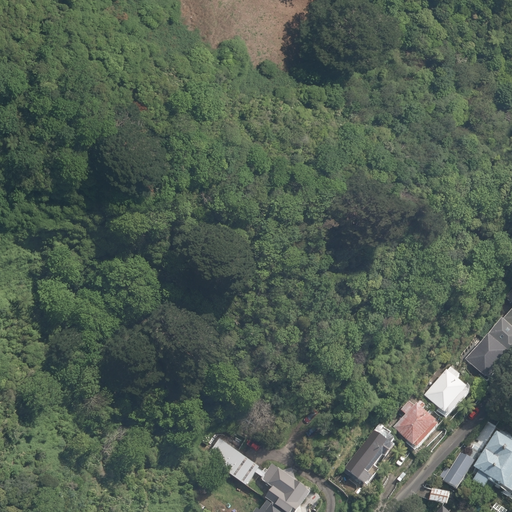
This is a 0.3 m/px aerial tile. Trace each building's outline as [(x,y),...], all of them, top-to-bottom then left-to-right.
[(511,309),(503,320),(511,327),(511,290),(506,297),(511,302),(511,309)] [(511,329),(501,320),(488,335),(511,357),(511,356),(511,329)] [(511,357),(488,335),(465,360),(481,374),(480,376),(487,383),(511,357)] [(466,389),(457,380),(460,376),(450,368),(447,371),(446,371),(423,396),(444,414),(445,413),(448,416),(468,392),(465,390),(466,389)] [(436,422),(417,404),(414,406),(410,402),(401,411),(405,415),(394,428),(412,446),(413,445),(416,448),(438,426),(435,423),(436,422)] [(391,433),(380,424),(345,469),(366,486),(379,470),(374,466),(382,455),(385,457),(388,453),(385,451),(394,440),(389,436),(391,433)] [(496,433),(473,469),(504,489),(505,488),(511,492),(511,437),(502,431),(499,435),(496,433)] [(255,473),(258,469),(259,467),(230,447),(217,465),(246,486),(255,473)] [(457,490),(474,462),(461,454),(450,471),(446,468),(440,477),(443,479),(443,481),(457,490)] [(265,498),(272,503),(283,511),(301,511),(301,505),(308,494),(305,492),(307,489),(295,481),(292,468),(281,471),(272,464),(268,470),(265,469),(262,472),(258,469),(255,473),(262,478),(261,480),(272,488),(265,498)] [(428,501),(443,505),(447,506),(450,494),(432,489),(428,501)] [(283,511),(272,503),(272,504),(267,501),(259,511),(256,509),(253,511),(283,511)] [(508,511),(496,503),(489,511),(508,511)]
